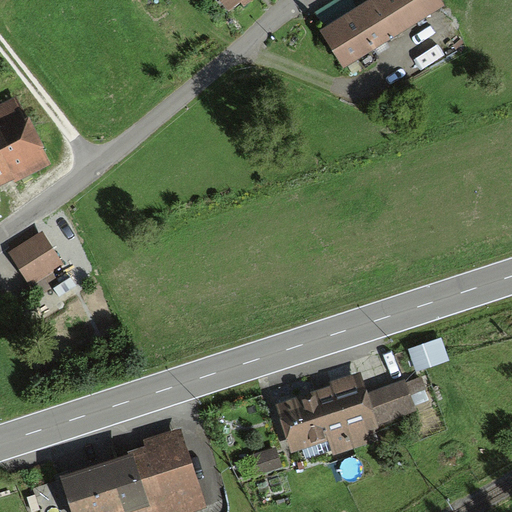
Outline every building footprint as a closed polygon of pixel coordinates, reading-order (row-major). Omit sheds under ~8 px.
[(219,0),(228,10),(241,0),(219,0)] [(369,0),(320,30),(343,67),(444,5),(440,0),(369,0)] [(0,185),(14,178),(16,183),(52,164),(18,96),(0,104),(0,185)] [(16,265),(35,287),(60,266),(41,244),(16,265)] [(332,386),(275,405),(293,454),(327,442),(332,457),(384,439),(360,372),(331,382),(332,386)] [(129,455),(60,477),(71,511),(194,511),(207,508),(181,428),(144,440),(146,446),(128,452),(129,455)]
